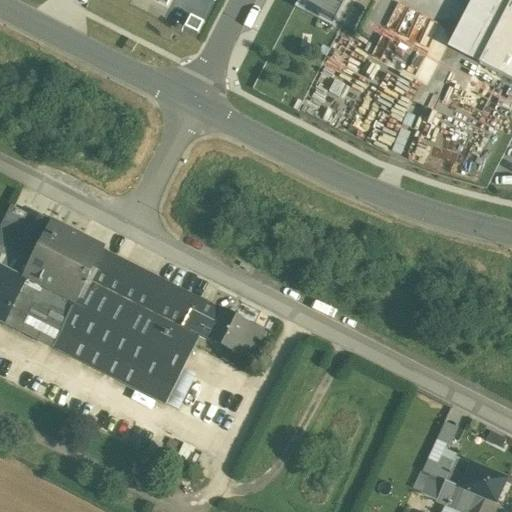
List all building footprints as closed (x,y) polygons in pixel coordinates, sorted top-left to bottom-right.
[(334,28),(347,2),(343,0),(298,0),(295,8),(334,28)] [(511,0),(473,0),(449,49),(511,80),(511,0)] [(374,56),(400,66),(406,53),(407,53),(417,28),(422,30),(428,15),(396,2),(374,56)] [(40,223),(11,208),(0,230),(0,248),(21,260),(21,259),(40,223)] [(21,259),(21,260),(22,260),(34,266),(54,227),(55,223),(43,217),(40,223),(21,259)] [(34,266),(28,278),(75,302),(101,251),(54,227),(34,266)] [(21,260),(0,249),(0,269),(25,283),(28,278),(34,266),(22,260),(21,260)] [(216,309),(101,251),(75,302),(28,278),(25,283),(13,308),(157,381),(173,350),(188,358),(198,337),(201,338),(216,309)] [(25,283),(0,269),(0,322),(4,325),(13,308),(25,283)] [(157,381),(13,308),(5,325),(149,398),(157,381)] [(252,327),(216,309),(201,338),(227,352),(222,361),(242,372),(249,358),(251,359),(262,337),(250,331),(252,327)] [(173,350),(157,381),(149,398),(164,406),(188,358),(173,350)] [(172,468),(185,475),(196,452),(183,445),(172,468)] [(453,464),(431,454),(423,474),(432,478),(445,483),(453,464)] [(211,460),(202,455),(194,472),(203,476),(211,460)] [(507,481),(456,459),(453,464),(445,483),(475,496),(496,505),(507,481)] [(445,483),(432,478),(424,497),(457,511),(468,511),(475,496),(445,483)] [(493,511),(496,505),(475,496),(468,511),(493,511)]
